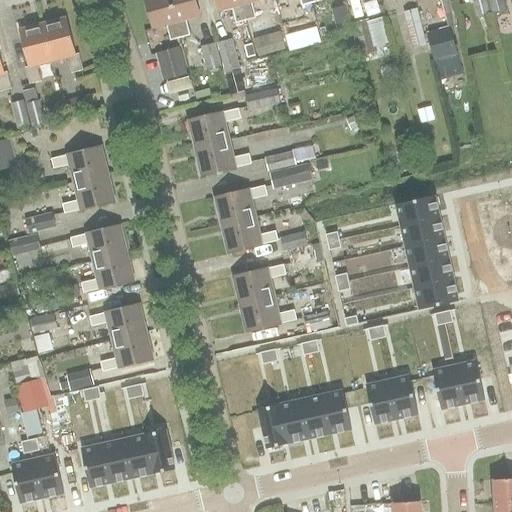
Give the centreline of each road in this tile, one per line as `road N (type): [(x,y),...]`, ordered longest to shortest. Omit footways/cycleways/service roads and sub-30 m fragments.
road 1 (residential): [(232,496),(232,471),(105,0)]
road 2 (residential): [(232,496),(453,447)]
